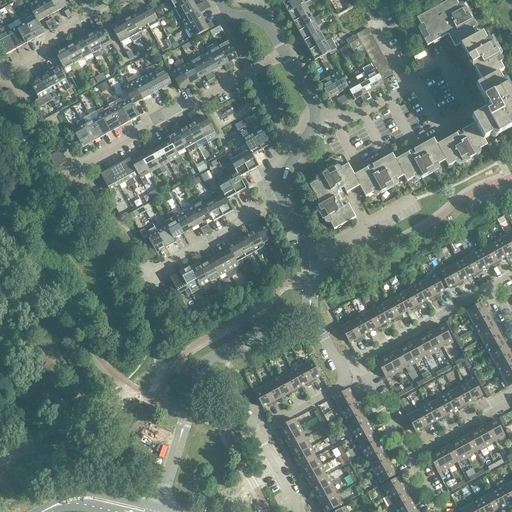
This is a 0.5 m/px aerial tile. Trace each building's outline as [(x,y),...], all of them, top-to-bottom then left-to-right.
[(38,0),(38,1),(47,17),(56,11),(50,0),(38,0)] [(50,0),(56,11),(66,6),(62,0),(50,0)] [(172,10),(173,11),(192,0),(191,0),(170,0),(175,8),(172,10)] [(176,11),(181,19),(203,7),(201,3),(195,6),(192,0),(173,11),(174,12),(176,11)] [(287,0),(282,3),(288,13),(310,1),(309,0),(287,0)] [(433,139),(413,150),(426,174),(434,170),(432,167),(445,161),(448,166),(461,159),(462,162),(475,154),(477,155),(478,152),(480,151),(479,149),(486,145),(483,139),(487,137),(490,135),(496,132),(497,135),(511,127),(511,128),(511,100),(511,99),(511,93),(506,84),(508,79),(499,63),(501,62),(502,59),(500,57),(499,56),(491,43),(492,41),(490,39),(487,38),(485,39),(480,29),(477,28),(475,29),(473,25),(473,22),(472,21),(464,8),(461,9),(455,0),(448,0),(416,18),(423,31),(419,33),(427,46),(440,39),(444,37),(446,35),(448,38),(449,37),(455,47),(460,44),(467,57),(467,58),(468,60),(469,60),(480,81),(481,82),(477,85),(475,85),(483,99),(483,100),(484,103),(486,104),(488,108),(490,111),(486,113),(485,110),(475,115),(471,118),(474,123),(461,131),(460,130),(456,132),(455,134),(438,143),(436,144),(433,139)] [(27,3),(34,18),(35,18),(37,22),(47,17),(38,1),(30,5),(28,2),(27,3)] [(288,13),(293,22),(309,13),(306,8),(312,4),(310,1),(288,13)] [(350,1),(344,4),(347,9),(353,6),(350,1)] [(141,4),(137,6),(148,27),(157,23),(158,26),(160,25),(157,20),(152,10),(150,6),(144,9),(141,4)] [(136,14),(130,17),(140,36),(142,35),(140,32),(148,27),(137,6),(133,8),(136,14)] [(183,29),(183,30),(202,19),(199,14),(205,11),(203,7),(181,19),(185,27),(183,29)] [(160,8),(155,10),(159,18),(164,15),(160,8)] [(293,22),(298,32),(320,20),(318,16),(312,19),(309,13),(293,22)] [(122,14),(118,16),(129,38),(132,42),(141,37),(140,36),(130,17),(125,20),(122,14)] [(26,15),(22,17),(34,38),(44,33),(37,22),(35,18),(34,18),(29,21),(26,15)] [(114,18),(117,24),(111,27),(120,44),(120,43),(122,46),(124,45),(122,42),(129,38),(118,16),(114,18)] [(22,25),(16,28),(25,44),(34,38),(22,17),(18,19),(22,25)] [(7,26),(10,31),(16,28),(22,25),(18,19),(7,26)] [(202,19),(183,30),(184,31),(187,29),(192,38),(214,26),(211,22),(205,25),(202,19)] [(298,32),(303,41),(320,32),(317,27),(322,23),(320,20),(298,32)] [(99,29),(93,32),(104,51),(105,51),(103,48),(111,43),(99,22),(96,23),(99,29)] [(7,26),(3,28),(15,49),(25,44),(16,28),(10,31),(7,26)] [(0,36),(0,45),(5,55),(15,49),(3,28),(0,29),(0,31),(2,35),(0,36)] [(359,39),(360,41),(371,34),(370,31),(368,28),(356,35),(357,35),(358,38),(359,39)] [(84,30),(81,32),(93,54),(96,59),(105,53),(104,51),(93,32),(88,36),(84,30)] [(80,40),(74,43),(83,59),(85,62),(85,61),(86,61),(84,58),(93,54),(81,32),(77,34),(80,40)] [(303,41),(309,51),(330,38),(328,35),(323,38),(320,32),(303,41)] [(362,46),(363,46),(374,40),(373,37),(371,34),(360,41),(362,46)] [(354,36),(346,40),(348,45),(359,39),(358,38),(357,35),(354,36)] [(172,37),(168,39),(172,47),(173,48),(179,45),(177,41),(175,42),(172,37)] [(330,38),(309,51),(314,61),(319,58),(328,53),(329,55),(337,50),(336,48),(330,38)] [(227,42),(219,47),(230,69),(234,67),(231,61),(237,58),(227,39),(225,40),(227,42)] [(359,39),(349,45),(353,51),(362,46),(359,39)] [(77,62),(83,59),(74,43),(73,40),(66,44),(68,47),(65,48),(77,70),(80,68),(77,62)] [(363,46),(366,52),(378,46),(376,43),(374,40),(363,46)] [(366,52),(369,58),(381,51),(379,49),(378,46),(366,52)] [(55,53),(55,54),(61,65),(64,70),(70,66),(73,72),(77,70),(65,48),(62,50),(61,47),(53,51),(55,53)] [(209,49),(208,49),(218,68),(224,65),(227,71),(230,69),(219,47),(210,51),(209,49)] [(208,53),(200,57),(211,79),(215,77),(212,71),(218,68),(208,49),(206,50),(208,53)] [(131,50),(126,53),(130,59),(134,57),(131,50)] [(369,58),(372,64),(384,57),(382,54),(381,51),(369,58)] [(190,59),(189,60),(188,60),(190,63),(199,79),(199,78),(205,76),(208,81),(211,79),(200,57),(191,62),(190,59)] [(384,57),(372,64),(374,68),(375,69),(387,63),(385,60),(384,57)] [(189,84),(199,79),(190,63),(184,66),(181,60),(177,62),(189,84)] [(171,73),(180,89),(189,84),(177,62),(174,64),(177,70),(171,73)] [(388,66),(387,63),(375,69),(378,75),(390,68),(388,66)] [(149,67),(161,89),(171,83),(162,67),(156,71),(153,65),(149,67)] [(58,66),(48,72),(58,88),(63,85),(69,96),(73,93),(58,66)] [(143,78),(152,94),(161,89),(149,67),(145,69),(148,75),(143,78)] [(373,67),(364,72),(373,89),(379,86),(382,92),(386,89),(381,81),(378,75),(375,69),(374,68),(373,67)] [(378,75),(381,81),(385,79),(393,74),(391,71),(390,68),(378,75)] [(338,93),(347,88),(348,88),(345,84),(346,83),(344,81),(339,72),(337,69),(336,70),(337,73),(329,77),(338,93)] [(363,74),(355,78),(367,100),(371,98),(367,92),(373,89),(364,72),(363,70),(361,71),(362,73),(363,74)] [(48,72),(39,77),(51,99),(55,97),(52,92),(58,88),(48,72)] [(130,77),(142,99),(152,94),(143,78),(137,81),(134,75),(130,77)] [(30,84),(34,91),(37,96),(38,99),(44,95),(48,101),(51,99),(39,77),(29,83),(30,84)] [(127,95),(130,100),(133,105),(142,99),(130,77),(127,79),(130,85),(124,89),(127,95)] [(328,99),(338,93),(329,77),(321,82),(320,79),(318,80),(320,83),(319,83),(328,99)] [(354,100),(360,97),(363,102),(367,100),(355,78),(347,83),(345,80),(344,81),(346,83),(345,84),(348,88),(347,88),(354,100)] [(105,82),(98,86),(102,93),(109,89),(105,82)] [(0,97),(2,102),(14,95),(12,93),(11,90),(4,94),(0,95),(0,97)] [(2,102),(5,108),(17,101),(16,98),(14,95),(2,102)] [(117,99),(130,122),(140,116),(133,105),(130,100),(127,95),(121,98),(121,97),(117,99)] [(111,111),(120,127),(130,122),(117,99),(114,102),(117,107),(111,111)] [(111,111),(117,107),(114,102),(108,105),(111,111)] [(99,110),(111,132),(120,127),(111,111),(105,114),(102,108),(99,110)] [(92,121),(101,137),(111,132),(99,110),(95,112),(98,118),(92,121)] [(89,115),(92,121),(98,118),(95,112),(89,115)] [(196,114),(192,116),(205,138),(207,143),(217,138),(216,135),(206,116),(199,120),(196,114)] [(78,117),(80,120),(92,142),(101,137),(92,121),(87,124),(84,118),(83,118),(81,115),(78,117)] [(87,124),(92,121),(89,115),(84,118),(87,124)] [(192,124),(186,127),(197,146),(198,145),(196,142),(205,138),(192,116),(189,118),(192,124)] [(73,131),(82,147),(92,142),(80,120),(76,122),(79,128),(73,131)] [(177,124),(173,126),(185,148),(188,153),(198,148),(197,146),(186,127),(180,130),(177,124)] [(169,141),(176,153),(178,156),(179,156),(177,153),(185,148),(173,126),(170,128),(173,134),(167,137),(169,141)] [(256,131),(253,126),(249,128),(261,150),(271,145),(262,128),(256,131)] [(242,139),(249,151),(249,150),(252,155),(261,150),(249,128),(245,130),(240,133),(241,136),(243,139),(242,139)] [(165,140),(158,144),(168,162),(174,159),(177,165),(181,163),(178,156),(176,153),(169,141),(166,143),(165,140)] [(153,150),(150,151),(162,173),(166,172),(162,166),(168,162),(158,144),(152,147),(153,150)] [(236,150),(248,172),(257,167),(258,166),(252,155),(249,150),(249,151),(243,154),(240,148),(236,150)] [(407,153),(395,160),(403,176),(406,182),(414,177),(414,179),(417,178),(420,179),(421,177),(426,174),(413,150),(412,149),(408,151),(407,153)] [(49,157),(52,162),(64,156),(62,153),(60,150),(49,157)] [(146,150),(139,154),(149,173),(155,170),(158,176),(162,173),(150,151),(147,153),(146,150)] [(239,177),(248,172),(236,150),(233,152),(236,158),(230,161),(236,173),(239,177)] [(134,160),(131,162),(138,175),(137,175),(143,184),(147,182),(144,176),(149,173),(139,154),(132,158),(134,160)] [(226,154),(217,159),(220,166),(230,161),(226,154)] [(392,154),(373,164),(386,189),(393,185),(391,182),(403,176),(395,160),(392,154)] [(52,162),(55,168),(59,166),(67,162),(65,159),(64,156),(52,162)] [(132,178),(137,175),(138,175),(131,162),(129,158),(119,163),(131,186),(135,184),(132,178)] [(119,163),(110,169),(119,185),(124,182),(128,188),(131,186),(119,163)] [(316,198),(319,204),(341,192),(339,189),(343,187),(347,196),(349,196),(354,194),(356,194),(358,194),(362,192),(353,175),(347,164),(340,168),(339,166),(337,168),(334,166),(334,168),(320,176),(321,178),(309,185),(316,198)] [(366,168),(353,175),(362,192),(365,197),(372,193),(373,195),(376,193),(379,194),(379,193),(386,189),(373,164),(372,165),(370,164),(367,167),(366,168)] [(48,172),(51,177),(63,171),(61,168),(59,166),(55,168),(48,172)] [(222,169),(223,170),(236,194),(246,189),(239,177),(236,173),(231,176),(228,170),(226,167),(222,169)] [(109,191),(112,195),(112,196),(116,194),(113,188),(119,185),(110,169),(100,174),(109,191)] [(193,169),(187,172),(190,177),(196,174),(193,169)] [(220,189),(223,195),(224,195),(226,199),(236,194),(223,170),(219,172),(220,174),(223,180),(217,184),(220,189)] [(208,171),(200,175),(206,185),(214,181),(208,171)] [(54,183),(58,189),(69,183),(67,180),(66,177),(54,183)] [(193,180),(195,186),(201,182),(198,177),(193,180)] [(61,195),(67,191),(72,188),(71,185),(69,183),(58,189),(61,195)] [(67,191),(70,197),(82,190),(80,187),(79,184),(72,188),(67,191)] [(215,192),(211,194),(223,216),(232,211),(233,211),(226,199),(224,195),(223,195),(220,189),(215,192)] [(70,197),(74,203),(85,196),(84,193),(82,190),(70,197)] [(324,219),(327,217),(348,205),(344,198),(345,198),(345,197),(342,193),(341,192),(319,204),(316,205),(324,219)] [(168,193),(163,196),(166,202),(172,199),(168,193)] [(203,201),(205,205),(204,205),(211,218),(213,221),(223,216),(211,194),(207,196),(208,199),(203,201)] [(85,196),(74,203),(77,208),(89,202),(87,199),(85,196)] [(202,224),(211,218),(204,205),(205,205),(203,201),(202,202),(201,199),(199,200),(201,203),(193,207),(202,224)] [(348,205),(327,217),(334,230),(355,218),(348,205)] [(183,209),(182,209),(192,229),(202,224),(193,207),(185,211),(183,209)] [(174,210),(170,212),(182,234),(191,229),(192,229),(182,209),(181,210),(182,213),(177,215),(174,210)] [(136,210),(130,214),(132,218),(139,215),(136,210)] [(166,226),(173,239),(182,234),(170,212),(167,214),(170,219),(164,223),(166,226)] [(252,224),(264,246),(272,242),(274,244),(275,244),(274,241),(265,225),(259,228),(256,222),(252,224)] [(157,224),(154,226),(154,228),(165,248),(175,243),(175,242),(173,239),(166,226),(160,229),(157,224)] [(246,235),(256,254),(257,254),(256,251),(264,246),(252,224),(249,226),(252,232),(246,235)] [(165,248),(154,228),(145,233),(147,237),(155,253),(156,253),(165,248)] [(237,233),(233,235),(245,257),(253,252),(255,255),(256,254),(246,235),(240,239),(237,233)] [(226,246),(228,250),(229,250),(236,262),(238,265),(239,264),(237,261),(245,257),(233,235),(230,237),(233,243),(226,246)] [(511,246),(506,236),(497,241),(506,257),(510,254),(511,257),(511,256),(511,246)] [(497,241),(487,247),(497,265),(502,262),(501,260),(506,257),(497,241)] [(487,247),(478,252),(486,268),(491,265),(493,267),(497,265),(487,247)] [(228,250),(219,255),(231,277),(235,275),(232,269),(237,266),(238,266),(238,265),(236,262),(229,250),(228,250)] [(440,250),(433,253),(436,259),(437,260),(443,257),(440,250)] [(467,254),(468,257),(478,275),(483,273),(481,270),(486,268),(478,252),(472,255),(470,250),(466,251),(468,254),(467,254)] [(467,258),(459,262),(467,278),(473,275),(474,278),(478,275),(468,257),(467,254),(466,255),(467,258)] [(219,255),(210,260),(220,279),(221,278),(220,276),(224,273),(227,279),(231,277),(219,255)] [(210,260),(200,265),(209,281),(217,277),(219,280),(220,279),(210,260)] [(459,262),(449,268),(459,286),(464,283),(462,281),(467,278),(459,262)] [(200,265),(191,270),(191,271),(197,283),(201,290),(202,289),(201,286),(209,281),(200,265)] [(188,267),(179,272),(191,294),(195,292),(192,286),(197,283),(191,271),(191,270),(189,267),(188,267)] [(459,286),(449,268),(440,273),(448,288),(448,289),(454,286),(455,288),(459,286)] [(169,278),(174,287),(178,294),(184,290),(187,296),(191,294),(179,272),(169,278)] [(436,275),(426,281),(436,298),(441,296),(439,294),(445,291),(444,290),(436,275)] [(426,281),(416,286),(425,302),(430,299),(431,301),(436,298),(426,281)] [(416,286),(407,291),(417,309),(421,307),(420,305),(425,302),(416,286)] [(397,296),(406,312),(411,310),(412,312),(417,309),(407,291),(397,296)] [(388,301),(398,320),(403,317),(401,315),(406,312),(397,296),(388,301)] [(378,307),(387,323),(392,320),(393,322),(398,320),(388,301),(378,307)] [(470,317),(472,320),(487,312),(482,302),(465,312),(468,318),(470,317)] [(369,312),(379,330),(384,328),(382,325),(387,323),(378,307),(369,312)] [(359,317),(368,333),(373,331),(374,333),(379,330),(369,312),(359,317)] [(472,325),(475,331),(492,321),(487,312),(472,320),(474,324),(472,325)] [(350,322),(360,341),(365,338),(363,336),(368,333),(359,317),(350,322)] [(480,336),(482,339),(497,331),(492,321),(475,331),(478,337),(480,336)] [(341,327),(350,344),(354,341),(355,343),(360,341),(350,322),(341,327)] [(444,325),(434,331),(443,347),(446,345),(447,346),(454,343),(444,325)] [(434,331),(425,336),(434,353),(440,350),(440,349),(443,347),(434,331)] [(482,344),(485,350),(503,340),(497,331),(482,339),(484,343),(482,344)] [(425,336),(415,341),(424,357),(428,355),(428,357),(434,353),(425,336)] [(490,355),(492,358),(508,350),(503,340),(485,350),(489,356),(490,355)] [(415,341),(406,346),(415,364),(422,361),(421,359),(424,357),(415,341)] [(406,346),(396,352),(405,368),(409,366),(410,367),(415,364),(406,346)] [(493,363),(496,369),(511,360),(511,357),(508,350),(492,358),(494,362),(493,363)] [(396,352),(387,357),(397,375),(402,371),(401,370),(405,368),(396,352)] [(377,362),(386,379),(390,376),(391,378),(397,375),(387,357),(377,362)] [(501,374),(503,378),(511,372),(511,360),(496,369),(499,375),(501,374)] [(302,366),(312,384),(316,382),(314,380),(320,376),(312,361),(311,361),(302,366)] [(292,371),(301,387),(306,384),(308,386),(312,384),(302,366),(292,371)] [(283,376),(293,395),(297,392),(296,390),(301,387),(292,371),(283,376)] [(428,371),(421,375),(424,379),(430,376),(428,371)] [(503,382),(506,388),(510,386),(511,385),(511,372),(503,378),(505,381),(503,382)] [(273,382),(282,397),(288,394),(289,397),(293,395),(283,376),(273,382)] [(464,385),(472,401),(477,398),(478,400),(483,398),(474,380),(464,385)] [(264,387),(274,405),(278,403),(276,401),(282,397),(273,382),(264,387)] [(454,390),(464,409),(468,406),(467,404),(472,401),(464,385),(454,390)] [(254,392),(263,408),(269,405),(270,407),(274,405),(264,387),(254,392)] [(484,391),(488,399),(491,397),(490,395),(494,393),(491,387),(484,391)] [(333,398),(338,408),(356,398),(354,394),(352,395),(349,389),(333,398)] [(445,396),(453,412),(458,409),(459,411),(464,409),(454,390),(445,396)] [(435,401),(445,419),(450,416),(449,414),(453,412),(445,396),(435,401)] [(338,408),(344,417),(359,408),(356,403),(358,402),(356,398),(338,408)] [(426,406),(435,422),(440,419),(441,421),(445,419),(435,401),(426,406)] [(416,411),(426,429),(430,427),(429,425),(435,422),(426,406),(416,411)] [(344,417),(349,426),(367,417),(364,413),(362,414),(359,408),(344,417)] [(406,416),(415,433),(420,430),(421,432),(426,429),(416,411),(406,416)] [(349,426),(354,436),(370,427),(367,422),(369,421),(367,417),(349,426)] [(278,428),(284,438),(301,428),(299,424),(297,425),(294,420),(278,428)] [(496,420),(486,425),(494,442),(500,439),(500,440),(505,437),(496,420)] [(486,425),(476,431),(486,448),(490,446),(489,445),(494,442),(486,425)] [(354,436),(359,445),(377,436),(375,431),(373,433),(370,427),(354,436)] [(284,438),(289,447),(304,439),(301,433),(304,432),(301,428),(284,438)] [(476,431),(467,436),(475,452),(481,449),(481,450),(486,448),(476,431)] [(359,445),(364,455),(380,446),(377,441),(379,440),(377,436),(359,445)] [(467,436),(457,441),(467,459),(471,456),(470,455),(475,452),(467,436)] [(289,447),(294,457),(312,447),(309,443),(307,444),(304,439),(289,447)] [(457,441),(448,446),(457,462),(462,459),(463,461),(467,459),(457,441)] [(364,455),(370,465),(388,455),(385,451),(383,452),(380,446),(364,455)] [(448,446),(438,452),(448,469),(452,467),(451,465),(457,462),(448,446)] [(294,457),(299,466),(315,457),(312,452),(314,451),(312,447),(294,457)] [(429,457),(438,473),(443,470),(444,471),(448,469),(438,452),(429,457)] [(370,465),(375,474),(391,465),(388,460),(390,459),(388,455),(370,465)] [(299,466),(304,476),(322,466),(320,462),(318,463),(315,457),(299,466)] [(391,465),(375,474),(380,483),(398,474),(396,469),(393,470),(391,465)] [(304,476),(310,485),(325,476),(322,471),(324,470),(322,466),(304,476)] [(310,485),(315,495),(333,485),(330,481),(328,482),(325,476),(310,485)] [(353,483),(349,476),(344,479),(348,486),(353,483)] [(382,486),(387,496),(403,487),(400,482),(402,481),(399,476),(382,486)] [(315,495),(320,504),(336,496),(333,490),(335,489),(333,485),(315,495)] [(497,490),(505,506),(511,503),(511,504),(511,495),(506,485),(497,490)] [(387,496),(392,505),(410,496),(408,491),(406,493),(403,487),(387,496)] [(487,495),(496,511),(499,511),(501,511),(500,509),(505,506),(497,490),(487,495)] [(478,501),(483,511),(496,511),(487,495),(478,501)] [(320,504),(324,511),(329,511),(343,504),(341,500),(339,501),(336,496),(320,504)] [(392,505),(396,511),(403,511),(413,506),(410,501),(412,500),(410,496),(392,505)] [(468,506),(471,511),(483,511),(478,501),(468,506)]
